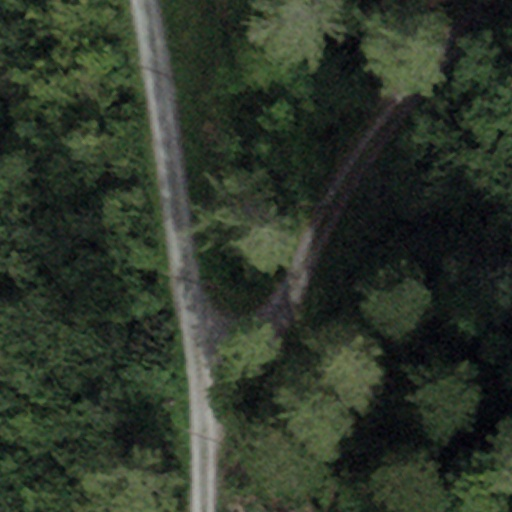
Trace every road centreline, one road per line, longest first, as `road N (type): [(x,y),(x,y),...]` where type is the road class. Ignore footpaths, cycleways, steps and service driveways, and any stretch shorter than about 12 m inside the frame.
road 1 (track): [(497,0),(374,140),(290,266),(199,440)]
road 2 (unclassified): [(149,0),(201,511)]
